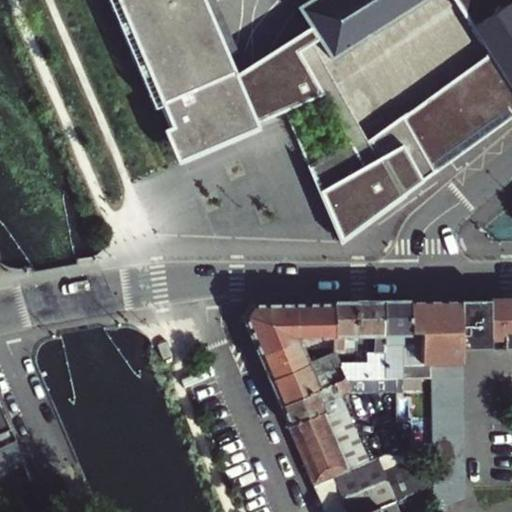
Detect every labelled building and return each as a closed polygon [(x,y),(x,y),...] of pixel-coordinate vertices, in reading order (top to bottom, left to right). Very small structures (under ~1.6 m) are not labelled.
[(256,129),(254,125),(234,79),(200,0),(109,0),(122,30),(127,28),(134,46),(129,48),(155,108),(160,106),(163,115),(157,118),(176,163),(256,129)] [(200,0),(234,79),(243,72),(212,0),(200,0)] [(310,0),(297,8),(308,27),(315,39),(329,60),(424,0),(310,0)] [(511,0),(452,0),(470,26),(510,0),(511,0)] [(511,0),(510,0),(470,26),(488,53),(511,88),(511,0)] [(243,72),(234,79),(254,125),(283,111),(321,95),(295,52),(307,44),(315,39),(308,27),(243,72)] [(321,95),(351,143),(355,150),(367,142),(307,44),(295,52),(321,95)] [(351,143),(308,164),(339,243),(511,116),(511,88),(488,53),(367,142),(355,150),(351,143)] [(511,300),(491,301),(491,349),(511,349),(511,300)] [(419,335),(419,363),(430,363),(430,330),(460,329),(459,301),(410,302),(407,302),(408,335),(419,335)] [(430,330),(430,363),(432,452),(432,511),(463,499),(463,362),(463,301),(459,301),(460,329),(430,330)] [(381,302),(355,303),(355,366),(340,366),(344,378),(382,376),(381,302)] [(411,419),(411,391),(411,378),(402,378),(402,363),(419,363),(419,335),(408,335),(407,302),(381,302),(382,376),(395,376),(396,419),(411,419)] [(251,304),(241,316),(258,355),(298,338),(334,337),(334,303),(251,304)] [(355,366),(355,303),(334,303),(334,337),(334,342),(334,348),(334,353),(340,366),(355,366)] [(302,348),(298,338),(258,355),(269,381),(309,364),(302,348)] [(280,407),(332,384),(327,372),(340,366),(334,353),(327,356),(309,364),(269,381),(280,407)] [(350,392),(345,379),(335,383),(340,396),(350,392)] [(335,383),(332,384),(280,407),(288,427),(324,413),(325,417),(330,415),(329,413),(345,407),(340,396),(335,383)] [(0,431),(10,427),(0,403),(0,431)] [(288,427),(313,486),(367,461),(345,407),(329,413),(330,415),(325,417),(324,413),(288,427)] [(10,427),(0,431),(0,446),(16,440),(10,427)] [(0,472),(25,461),(16,440),(0,446),(0,472)] [(367,461),(313,486),(324,511),(368,511),(391,502),(395,500),(376,457),(367,461)] [(395,511),(391,502),(368,511),(395,511)]
